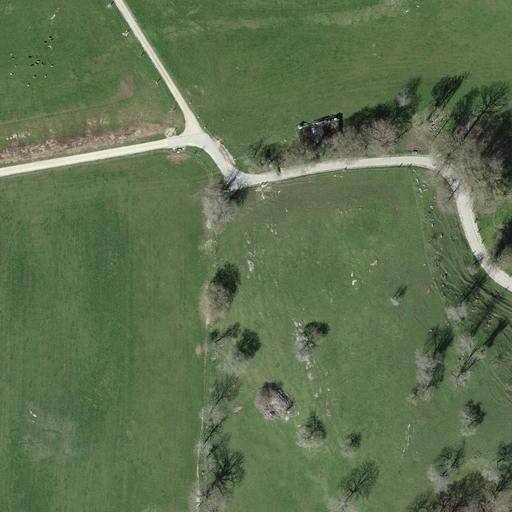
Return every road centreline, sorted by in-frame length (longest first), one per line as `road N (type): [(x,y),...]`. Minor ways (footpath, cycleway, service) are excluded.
road 1 (track): [(124,152),(200,139),(244,183),(375,162),(444,168),(458,184),(477,249),(511,284)]
road 2 (track): [(200,139),(117,0)]
